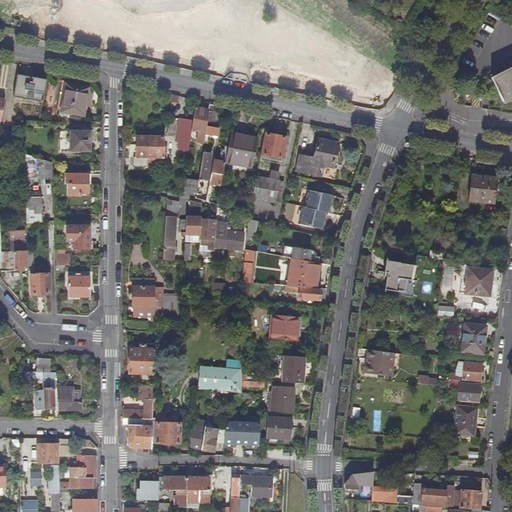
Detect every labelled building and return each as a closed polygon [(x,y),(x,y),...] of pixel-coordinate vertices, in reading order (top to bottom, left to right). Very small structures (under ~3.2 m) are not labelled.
[(511,97),(511,69),(491,80),(502,103),(511,97)] [(43,103),(46,81),(17,75),(13,97),(43,103)] [(65,85),(60,112),(82,116),(87,88),(65,85)] [(511,101),(511,97),(502,103),(503,105),(511,101)] [(206,126),(208,111),(195,108),(193,122),(192,130),(198,132),(196,142),(204,144),(205,135),(206,126)] [(219,129),(219,116),(216,115),(216,112),(208,111),(206,126),(219,129)] [(188,156),(192,130),(193,122),(179,120),(176,142),(178,143),(177,151),(183,152),(183,155),(188,156)] [(218,137),(220,129),(219,129),(206,126),(205,135),(218,137)] [(14,152),(17,135),(0,130),(0,146),(10,150),(14,152)] [(70,131),(70,152),(90,152),(90,132),(70,131)] [(283,159),(286,138),(264,134),(260,155),(283,159)] [(252,168),(258,140),(231,135),(229,147),(225,163),(252,168)] [(163,168),(164,137),(136,137),(136,158),(134,158),(134,167),(163,168)] [(333,164),(338,144),(318,139),(313,159),(299,156),(296,171),(321,177),(324,162),(333,164)] [(220,186),(225,163),(229,147),(226,146),(225,150),(223,149),(221,155),(223,155),(221,162),(214,160),(210,184),(220,186)] [(51,178),(51,163),(36,158),(36,178),(51,178)] [(207,181),(209,165),(205,164),(201,164),(199,180),(207,181)] [(90,174),(66,174),(66,184),(68,184),(68,196),(80,196),(79,194),(88,194),(87,184),(90,184),(90,174)] [(497,178),(473,175),(469,201),(494,204),(497,178)] [(274,203),(278,181),(256,177),(252,199),(274,203)] [(196,194),(198,181),(185,179),(183,192),(196,194)] [(310,190),(306,207),(326,212),(329,213),(333,195),(310,190)] [(42,223),(41,197),(25,198),(26,224),(42,223)] [(173,248),(175,219),(177,219),(178,203),(166,202),(163,260),(173,261),(173,251),(173,248)] [(306,207),(304,206),(300,224),(323,229),(326,212),(306,207)] [(201,216),(201,210),(193,208),(193,215),(201,216)] [(200,239),(201,220),(201,218),(186,217),(186,221),(185,237),(185,242),(200,243),(200,239)] [(255,252),(258,222),(248,219),(248,220),(245,251),(255,252)] [(214,240),(215,230),(216,221),(201,220),(200,239),(214,240)] [(242,251),(244,234),(229,232),(230,227),(227,226),(227,224),(218,223),(218,221),(216,221),(215,230),(216,230),(214,247),(214,254),(217,254),(218,248),(242,251)] [(89,226),(66,226),(66,242),(73,242),(73,250),(89,250),(89,226)] [(1,253),(1,271),(23,271),(23,267),(28,267),(27,252),(27,244),(25,244),(24,232),(10,232),(11,252),(1,253)] [(403,253),(404,243),(390,241),(388,251),(403,253)] [(331,260),(309,256),(310,252),(294,249),(292,259),(308,261),(318,263),(320,264),(330,265),(331,260)] [(443,260),(444,254),(431,251),(430,258),(443,260)] [(64,266),(64,256),(55,256),(55,266),(64,266)] [(292,259),(288,287),(316,289),(320,264),(318,263),(308,261),(292,259)] [(400,262),(387,260),(385,272),(388,273),(385,289),(405,293),(407,280),(413,281),(416,266),(399,263),(400,262)] [(242,283),(253,283),(255,264),(244,263),(242,283)] [(493,271),(469,268),(466,293),(490,296),(493,271)] [(31,275),(31,295),(50,294),(49,274),(31,275)] [(68,277),(68,297),(89,297),(89,277),(68,277)] [(225,299),(225,285),(212,284),(211,298),(225,299)] [(288,287),(285,286),(285,292),(300,293),(299,299),(320,301),(321,290),(316,289),(288,287)] [(153,322),(153,290),(153,287),(133,287),(133,308),(136,308),(136,321),(148,322),(153,322)] [(181,323),(182,296),(175,296),(159,295),(158,322),(181,323)] [(302,326),(303,318),(274,316),(273,323),(302,326)] [(148,329),(148,322),(136,321),(129,321),(129,328),(148,329)] [(301,342),(302,326),(273,323),(272,339),(301,342)] [(465,323),(462,352),(484,354),(487,326),(465,323)] [(317,353),(319,345),(311,344),(310,352),(317,353)] [(154,375),(155,350),(130,349),(129,374),(154,375)] [(371,350),(368,366),(366,365),(365,374),(391,378),(393,367),(398,367),(400,355),(371,350)] [(306,357),(284,356),(283,378),(285,380),(285,383),(302,384),(303,377),(304,377),(306,357)] [(228,358),(227,366),(240,367),(241,359),(228,358)] [(49,373),(50,361),(36,360),(36,372),(43,373),(49,373)] [(481,382),(482,364),(465,363),(463,377),(450,376),(450,380),(481,382)] [(242,387),(241,381),(242,374),(241,370),(201,367),(199,390),(205,390),(211,391),(223,392),(225,392),(229,392),(242,393),(242,387)] [(53,389),(57,389),(56,373),(49,373),(43,373),(36,372),(29,372),(29,381),(43,380),(43,391),(36,392),(36,409),(54,409),(53,389)] [(439,386),(440,380),(429,379),(429,378),(419,377),(418,384),(439,386)] [(479,403),(481,385),(460,383),(458,401),(479,403)] [(153,400),(154,386),(147,386),(139,386),(138,400),(144,401),(144,413),(139,413),(139,411),(123,411),(123,413),(123,419),(133,420),(141,420),(152,420),(152,419),(153,405),(153,400)] [(293,413),(295,388),(273,387),(273,393),(270,393),(269,411),(293,413)] [(72,403),(72,390),(57,389),(58,410),(80,411),(80,403),(78,403),(72,403)] [(458,406),(455,434),(475,437),(478,409),(458,406)] [(208,409),(207,418),(213,420),(215,410),(208,409)] [(291,419),(268,418),(267,438),(290,439),(291,419)] [(152,443),(152,423),(152,420),(141,420),(141,426),(133,426),(133,420),(123,419),(123,426),(128,426),(128,445),(131,448),(151,449),(152,443)] [(240,420),(227,420),(224,447),(235,447),(238,444),(245,444),(248,448),(259,448),(261,421),(247,421),(245,424),(242,423),(240,420)] [(211,440),(212,430),(213,423),(195,421),(195,426),(190,426),(190,449),(214,452),(215,442),(216,441),(211,440)] [(179,444),(180,426),(180,424),(156,423),(156,444),(179,444)] [(222,443),(224,432),(212,430),(211,440),(216,441),(215,442),(222,443)] [(73,457),(73,440),(58,439),(59,457),(73,457)] [(57,464),(57,445),(38,445),(38,464),(57,464)] [(95,489),(95,456),(77,456),(77,468),(69,468),(69,471),(64,470),(64,481),(70,481),(70,490),(95,489)] [(372,486),(373,472),(352,475),(344,484),(344,489),(353,490),(353,485),(358,485),(372,486)] [(32,485),(40,485),(40,475),(32,475),(32,485)] [(209,499),(208,477),(199,478),(199,475),(196,475),(196,477),(186,477),(186,495),(186,503),(199,502),(199,500),(209,499)] [(239,498),(240,485),(240,476),(232,475),(231,498),(239,498)] [(271,497),(271,478),(252,477),(252,476),(240,476),(240,485),(251,486),(250,497),(271,497)] [(186,495),(186,477),(163,477),(163,490),(176,490),(176,495),(186,495)] [(158,499),(159,490),(159,484),(140,484),(140,491),(136,491),(136,499),(158,499)] [(453,508),(454,487),(446,486),(446,491),(437,491),(437,488),(431,487),(431,490),(422,489),(423,485),(413,484),(413,499),(412,505),(453,508)] [(396,497),(397,490),(372,488),(371,501),(380,502),(381,496),(387,497),(387,503),(412,505),(413,499),(396,497)] [(479,510),(481,492),(461,490),(459,509),(469,509),(479,510)] [(51,511),(59,511),(60,494),(52,494),(51,511)] [(230,498),(229,511),(238,511),(239,498),(231,498),(230,498)] [(97,511),(97,500),(76,500),(76,511),(74,511),(73,511),(97,511)] [(40,511),(41,503),(20,503),(20,511),(40,511)]
